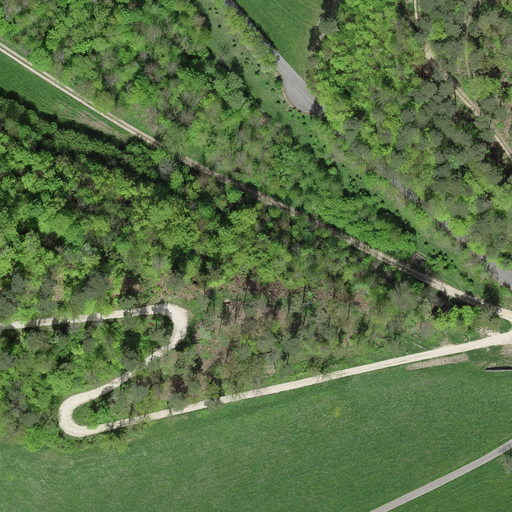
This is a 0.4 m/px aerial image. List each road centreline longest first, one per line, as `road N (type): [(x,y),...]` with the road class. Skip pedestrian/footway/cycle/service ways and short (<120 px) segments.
road 1 (track): [(511,335),(85,435),(63,419),(71,406),(146,375),(167,356),(180,315),(158,305),(0,326)]
road 2 (track): [(511,316),(163,148),(0,47)]
road 3 (unclassified): [(511,280),(337,127),(224,0)]
road 4 (track): [(511,157),(434,65),(417,0)]
road 5 (unclassified): [(511,439),(380,511)]
